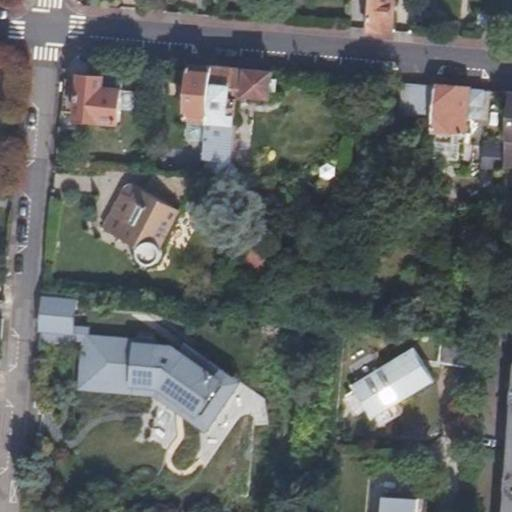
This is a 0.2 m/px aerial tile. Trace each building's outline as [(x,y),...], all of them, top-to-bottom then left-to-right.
[(392,0),(366,0),(364,29),(391,31),(392,0)] [(210,65),(186,63),(183,114),(206,117),(210,65)] [(286,71),(210,65),(206,117),(201,176),(229,179),(228,192),(243,193),(244,181),(251,176),(251,168),(245,162),(251,93),(284,96),(286,71)] [(62,87),(59,116),(76,118),(76,124),(117,128),(121,89),(102,87),(103,77),(81,74),(79,88),(62,87)] [(435,84),(420,83),(418,105),(434,106),(435,84)] [(434,106),(432,128),(464,130),(468,87),(435,84),(434,106)] [(506,158),(507,141),(481,140),(479,156),(506,158)] [(184,214),(180,211),(168,205),(134,185),(107,231),(143,253),(144,257),(146,260),(149,263),(152,265),(156,265),(160,265),(164,263),(167,261),(169,258),(170,254),(170,250),(169,246),(167,243),(184,214)] [(168,205),(180,211),(184,203),(172,197),(168,205)] [(255,247),(272,258),(285,236),(277,233),(273,239),(263,234),(255,247)] [(263,271),(272,258),(255,247),(247,260),(263,271)] [(43,294),(40,331),(70,334),(73,303),(53,300),(53,295),(43,294)] [(180,340),(84,335),(81,391),(154,399),(211,434),(241,386),(180,340)] [(408,356),(349,391),(374,431),(395,417),(390,410),(429,387),(408,356)] [(511,511),(511,402),(509,438),(502,511),(511,511)] [(378,497),(376,511),(411,511),(412,501),(378,497)]
